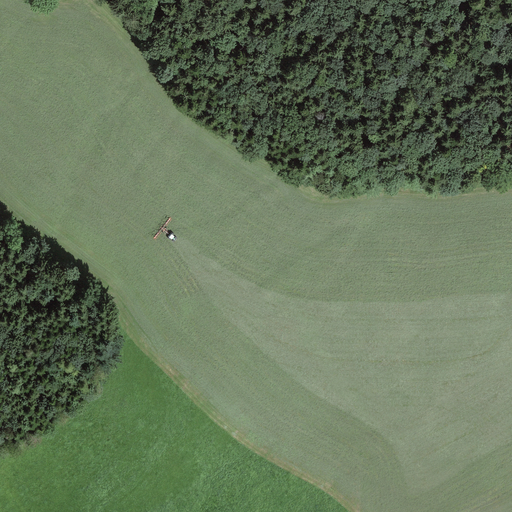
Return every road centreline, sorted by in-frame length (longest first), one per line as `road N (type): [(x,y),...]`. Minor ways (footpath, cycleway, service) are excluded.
road 1 (track): [(511,173),(370,182),(262,151),(196,112),(105,0)]
road 2 (track): [(262,288),(344,393),(359,428),(363,511)]
